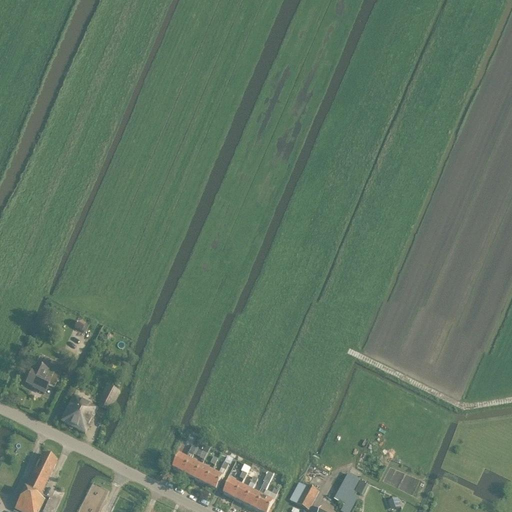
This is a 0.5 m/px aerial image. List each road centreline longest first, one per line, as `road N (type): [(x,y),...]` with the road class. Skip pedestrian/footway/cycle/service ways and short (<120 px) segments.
road 1 (tertiary): [(205,511),(0,408)]
road 2 (track): [(353,352),(284,511)]
road 3 (track): [(353,352),(466,407),(511,401)]
